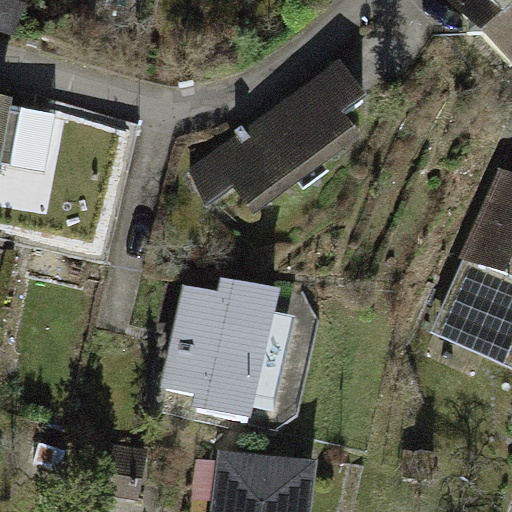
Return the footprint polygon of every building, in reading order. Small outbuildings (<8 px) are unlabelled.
[(17,0),(0,0),(0,27),(10,30),(17,0)] [(511,0),(449,0),(511,67),(511,0)] [(340,62),(186,170),(210,204),(233,187),(250,211),(358,136),(342,113),(365,97),(340,62)] [(0,167),(14,104),(0,101),(0,167)] [(511,176),(504,172),(433,331),(511,366),(511,176)] [(219,290),(180,283),(159,389),(191,395),(189,407),(253,420),(279,290),(221,278),(219,290)] [(312,511),(318,462),(220,450),(212,511),(312,511)]
